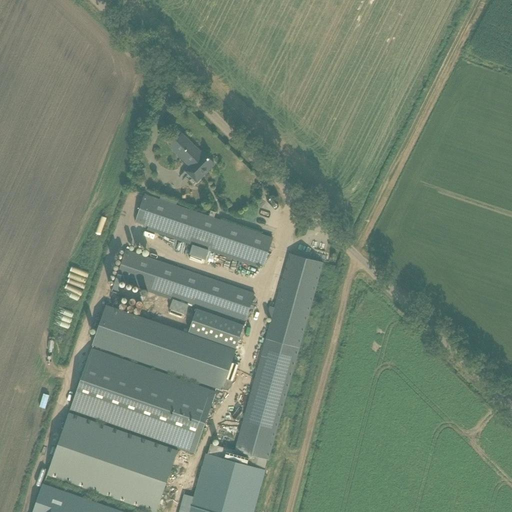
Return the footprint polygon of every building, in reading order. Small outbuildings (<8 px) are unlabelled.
[(186,177),(194,185),(200,178),(214,164),(203,153),(201,154),(181,134),(174,142),(170,146),(189,165),(184,170),(188,174),(186,177)] [(141,204),(135,223),(148,227),(147,230),(192,245),(188,258),(202,263),(202,264),(203,265),(208,251),(257,268),(258,264),(264,266),(273,239),(176,206),(177,201),(160,195),(158,200),(144,195),(141,204)] [(116,277),(116,278),(148,289),(147,289),(147,292),(172,300),(168,312),(182,317),(182,319),(184,319),(188,306),(196,309),(197,308),(238,323),(239,320),(245,322),(246,320),(254,293),(125,250),(116,277)] [(253,511),(266,470),(255,467),(258,457),(267,460),(321,273),(323,263),(290,253),(287,263),(234,451),(210,444),(208,454),(205,453),(193,497),(189,511),(253,511)] [(106,304),(92,346),(216,389),(216,388),(222,390),(229,392),(233,381),(240,362),(232,360),(236,349),(106,304)] [(196,309),(189,332),(236,348),(244,325),(238,323),(197,308),(196,309)] [(92,348),(70,410),(194,453),(216,390),(92,348)] [(55,451),(47,475),(153,511),(173,511),(187,472),(192,457),(177,452),(178,449),(68,412),(55,451)] [(123,511),(42,483),(32,511),(123,511)]
